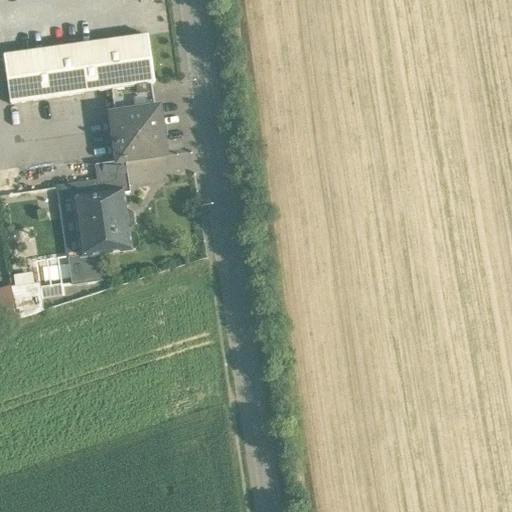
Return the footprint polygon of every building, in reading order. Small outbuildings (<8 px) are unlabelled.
[(147,36),(3,57),(2,57),(9,105),(109,91),(150,85),(153,85),(147,36)] [(150,85),(109,91),(112,115),(154,109),(150,85)] [(112,115),(109,116),(116,163),(124,162),(163,156),(157,109),(154,109),(112,115)] [(116,163),(94,166),(98,196),(120,193),(121,194),(129,193),(124,162),(116,163)] [(98,196),(73,200),(76,219),(80,222),(82,233),(78,238),(81,257),(129,250),(126,229),(129,228),(131,225),(129,216),(127,214),(123,214),(121,194),(120,193),(98,196)] [(16,318),(17,320),(40,311),(37,286),(32,286),(29,276),(13,277),(16,318)]
